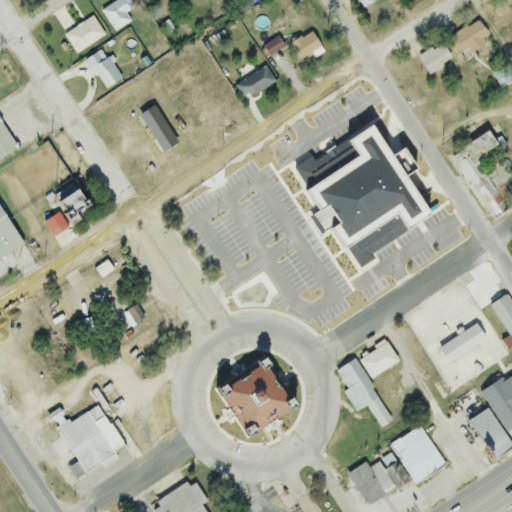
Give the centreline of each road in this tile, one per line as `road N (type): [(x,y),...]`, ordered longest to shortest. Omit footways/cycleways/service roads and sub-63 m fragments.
road 1 (residential): [(0,314),(468,0)]
road 2 (residential): [(199,438),(227,470),(249,477),(283,471),(300,458),(322,402),(301,347),(271,329),(248,328),(217,342),(194,379),(199,438)]
road 3 (residential): [(217,342),(0,9)]
road 4 (residential): [(511,291),(319,0)]
road 5 (residential): [(314,365),(511,232)]
road 6 (residential): [(84,511),(199,438)]
